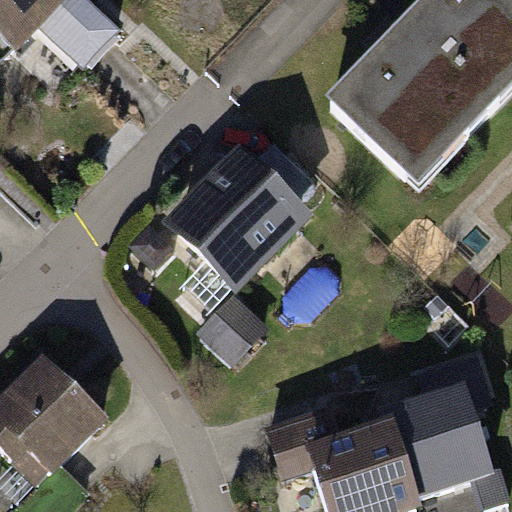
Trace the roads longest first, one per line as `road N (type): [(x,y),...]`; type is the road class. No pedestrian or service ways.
road 1 (residential): [(52,265),(320,0)]
road 2 (residential): [(218,511),(169,394),(52,265)]
